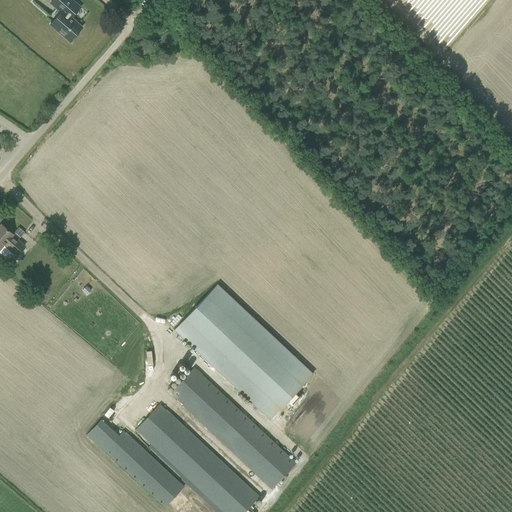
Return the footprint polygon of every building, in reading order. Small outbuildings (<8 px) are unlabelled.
[(80,7),(72,0),(52,0),(51,2),(61,12),(50,24),(70,41),(82,27),(71,18),(80,7)] [(13,234),(1,225),(0,226),(0,249),(4,244),(16,255),(24,245),(12,235),(13,234)] [(270,419),(286,403),(293,395),(298,400),(301,397),(296,392),(313,374),(217,284),(174,330),(270,419)] [(170,392),(272,488),(296,463),(194,367),(170,392)] [(136,429),(190,480),(223,511),(244,511),(258,497),(159,404),(136,429)] [(165,507),(178,491),(182,487),(123,431),(119,436),(101,419),(87,434),(165,507)]
